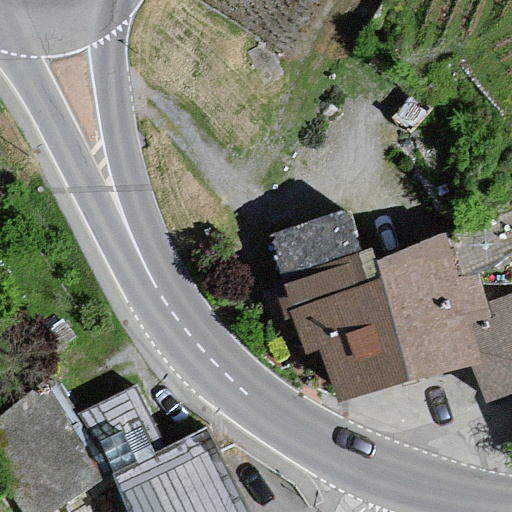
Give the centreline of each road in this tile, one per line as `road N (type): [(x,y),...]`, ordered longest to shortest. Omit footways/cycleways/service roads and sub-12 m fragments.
road 1 (tertiary): [(123,217),(144,273),(198,349),(276,415),(379,472),(511,505)]
road 2 (tertiary): [(0,26),(123,217)]
road 3 (tertiary): [(123,217),(109,0)]
